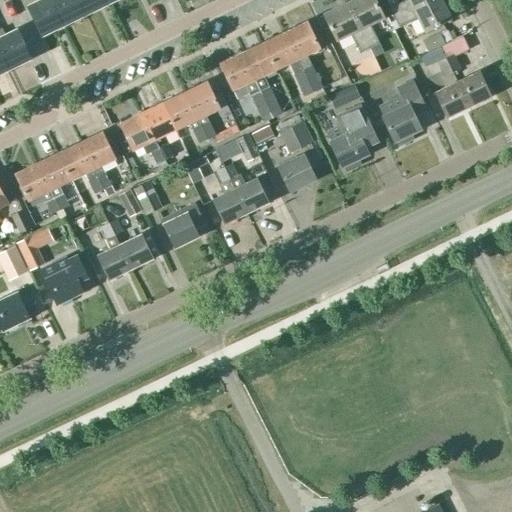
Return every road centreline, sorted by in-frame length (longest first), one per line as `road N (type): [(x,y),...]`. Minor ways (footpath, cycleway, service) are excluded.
road 1 (tertiary): [(0,424),(511,175)]
road 2 (residential): [(0,383),(511,137)]
road 3 (residential): [(244,0),(51,91),(34,128),(0,143)]
